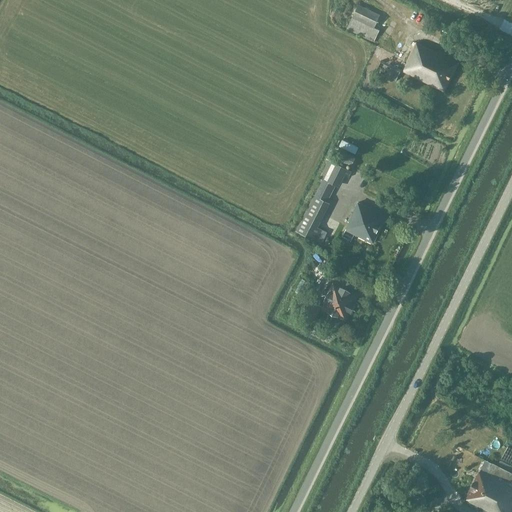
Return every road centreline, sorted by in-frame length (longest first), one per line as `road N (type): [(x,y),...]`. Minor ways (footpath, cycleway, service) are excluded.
road 1 (unclassified): [(293,511),(511,68)]
road 2 (tertiary): [(351,511),(511,188)]
road 3 (track): [(377,0),(507,78)]
